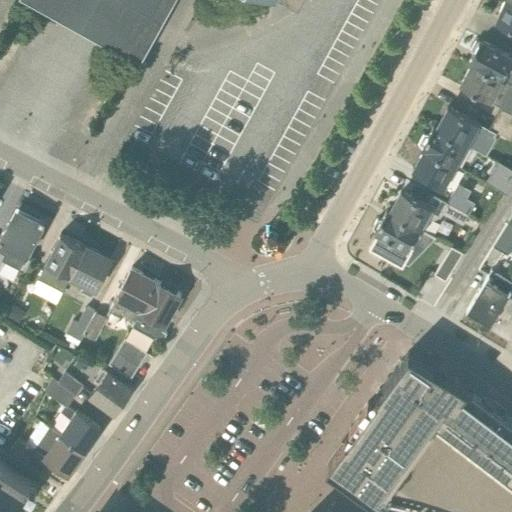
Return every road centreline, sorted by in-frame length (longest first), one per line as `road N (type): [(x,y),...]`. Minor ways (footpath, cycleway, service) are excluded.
road 1 (residential): [(313,271),(455,0)]
road 2 (residential): [(72,511),(220,302),(247,281)]
road 3 (residential): [(247,281),(0,152)]
road 4 (residential): [(511,388),(313,271)]
